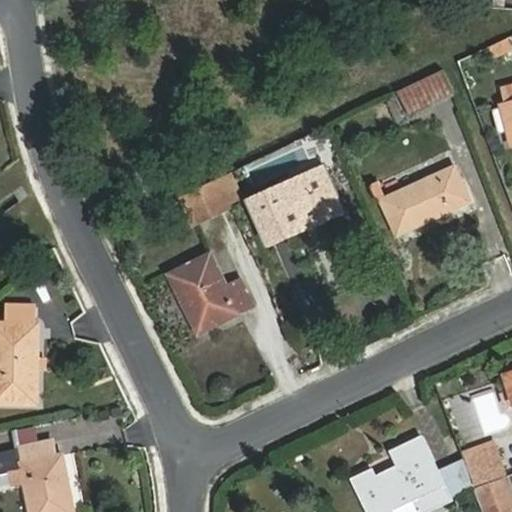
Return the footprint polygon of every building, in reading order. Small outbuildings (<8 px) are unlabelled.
[(410,116),(453,95),(443,69),(398,91),(410,116)] [(511,104),(509,105),(503,107),(511,140),(511,104)] [(503,108),(494,111),(500,133),(509,130),(503,108)] [(458,165),(381,200),(396,238),(475,202),(458,165)] [(325,167),(250,202),(271,246),(346,211),(325,167)] [(194,225),(232,207),(219,179),(183,197),(194,225)] [(225,290),(210,254),(172,271),(199,331),(254,306),(242,282),(225,290)] [(0,402),(40,403),(41,323),(0,320),(0,402)] [(453,496),(441,465),(426,431),(390,446),(398,463),(378,472),(374,464),(356,472),(372,511),(395,511),(394,508),(421,497),(425,508),(453,496)] [(25,459),(56,453),(54,440),(24,446),(25,459)] [(463,455),(473,479),(507,467),(499,444),(463,455)] [(77,511),(65,452),(56,453),(25,459),(24,446),(0,450),(0,475),(8,474),(12,488),(28,485),(33,511),(77,511)] [(459,456),(441,465),(453,496),(472,488),(459,456)] [(484,511),(493,511),(511,505),(511,495),(504,472),(474,482),(484,511)]
